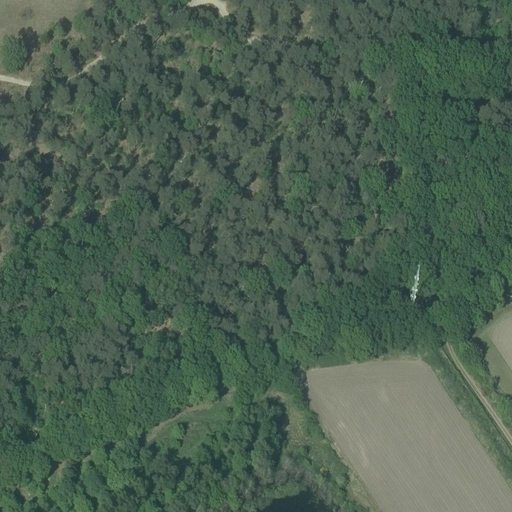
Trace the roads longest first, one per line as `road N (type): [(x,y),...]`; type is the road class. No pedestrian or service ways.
road 1 (track): [(401,43),(394,105),(407,232),(447,332),(511,434)]
road 2 (track): [(205,0),(150,24),(61,87),(0,79)]
road 3 (track): [(401,43),(259,7)]
